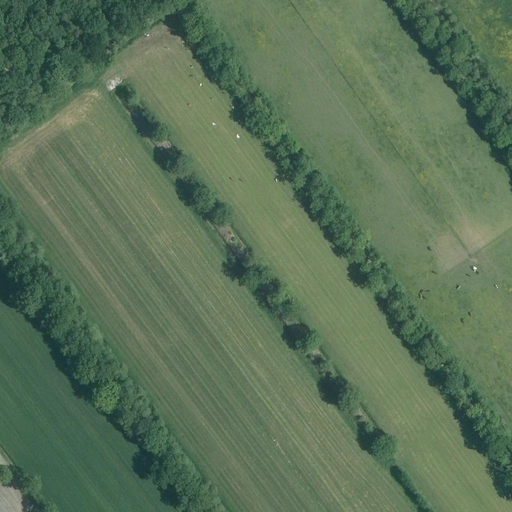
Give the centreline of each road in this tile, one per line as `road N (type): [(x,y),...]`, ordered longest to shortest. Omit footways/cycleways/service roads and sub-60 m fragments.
road 1 (track): [(178,0),(511,461)]
road 2 (track): [(511,140),(412,0)]
